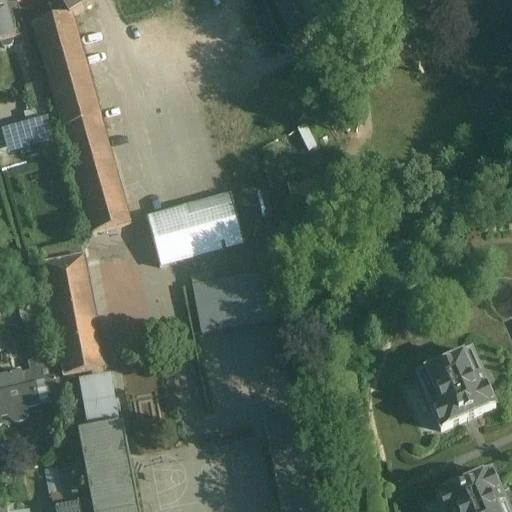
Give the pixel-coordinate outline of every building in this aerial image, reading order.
[(0,0),(0,53),(29,49),(21,0),(0,0)] [(56,0),(67,20),(73,18),(75,23),(98,11),(91,0),(56,0)] [(150,0),(161,26),(208,7),(204,0),(150,0)] [(67,20),(30,30),(89,243),(132,231),(75,23),(73,18),(67,20)] [(39,194),(60,188),(54,167),(32,174),(39,194)] [(231,198),(148,220),(149,226),(151,232),(162,274),(245,251),(231,198)] [(84,264),(41,272),(63,385),(106,377),(84,264)] [(211,389),(296,369),(274,274),(189,293),(211,389)] [(439,436),(494,413),(470,356),(415,378),(439,436)] [(0,397),(25,390),(21,377),(0,382),(0,397)] [(137,511),(110,380),(77,387),(87,439),(75,441),(89,511),(137,511)] [(154,453),(172,451),(169,426),(151,429),(154,453)] [(319,511),(301,426),(260,435),(276,511),(319,511)] [(76,470),(60,474),(66,502),(82,498),(76,470)] [(439,511),(504,511),(490,476),(434,500),(439,511)]
